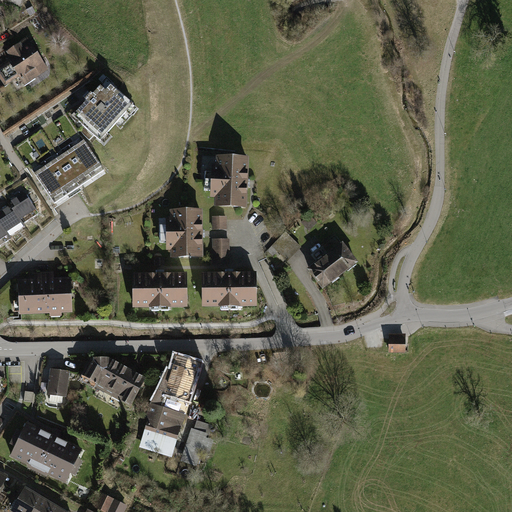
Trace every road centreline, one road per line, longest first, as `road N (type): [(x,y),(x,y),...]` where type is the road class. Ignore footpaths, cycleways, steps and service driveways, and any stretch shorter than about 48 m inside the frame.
road 1 (residential): [(479,313),(405,316),(328,338),(0,349)]
road 2 (track): [(463,0),(443,72),(435,207),(404,278),(405,316)]
